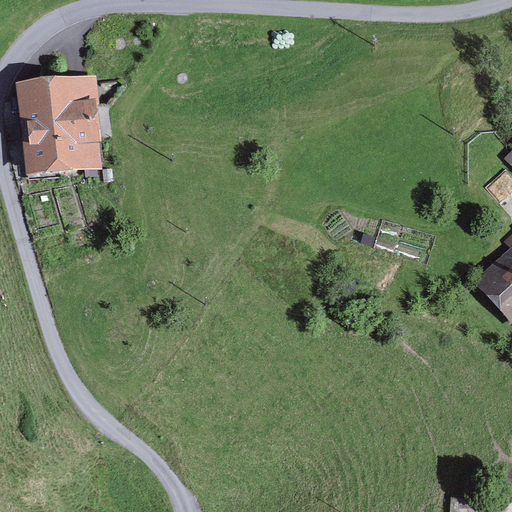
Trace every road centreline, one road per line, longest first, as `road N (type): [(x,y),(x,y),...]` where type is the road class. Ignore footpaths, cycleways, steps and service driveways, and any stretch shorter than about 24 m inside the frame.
road 1 (unclassified): [(0,86),(29,42),(87,8),(165,3),(416,14),(511,0)]
road 2 (unclassified): [(184,511),(161,469),(70,380),(0,154)]
